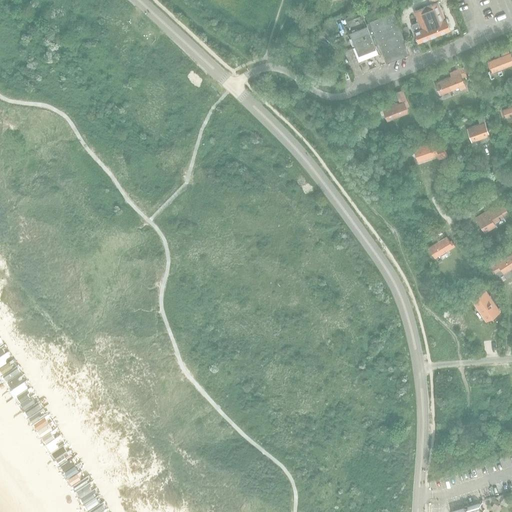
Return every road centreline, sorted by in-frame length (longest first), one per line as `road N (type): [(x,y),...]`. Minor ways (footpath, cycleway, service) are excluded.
road 1 (unclassified): [(419,367),(405,305),(374,250),(233,86)]
road 2 (residential): [(233,86),(264,67),(284,69),(337,97),(511,23)]
road 3 (unclassified): [(417,511),(419,367)]
road 4 (unclassified): [(233,86),(138,0)]
